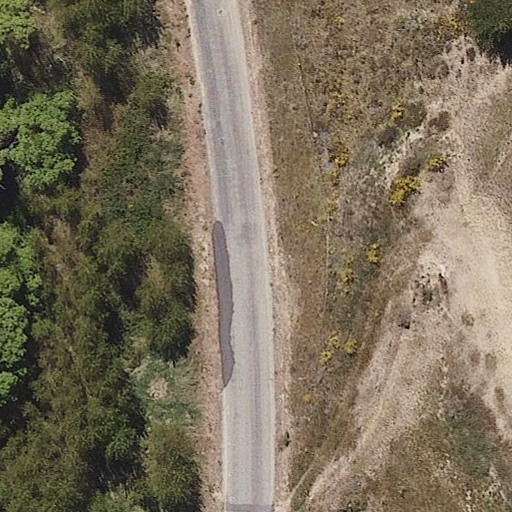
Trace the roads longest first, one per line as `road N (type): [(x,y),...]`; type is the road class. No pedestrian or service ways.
road 1 (track): [(278,511),(316,452),(371,269),(410,228),(458,230),(511,387)]
road 2 (unclassified): [(250,511),(242,243),(210,0)]
